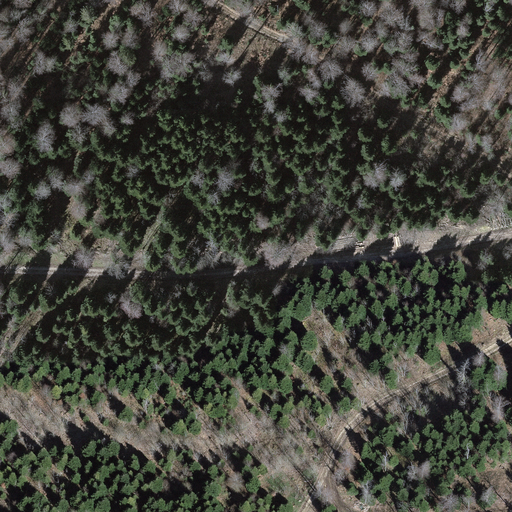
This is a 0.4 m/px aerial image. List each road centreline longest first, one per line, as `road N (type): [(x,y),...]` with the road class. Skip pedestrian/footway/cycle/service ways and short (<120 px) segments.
road 1 (track): [(511,229),(201,269),(0,271)]
road 2 (track): [(213,0),(511,185)]
road 3 (track): [(511,337),(393,395),(338,440),(300,511)]
